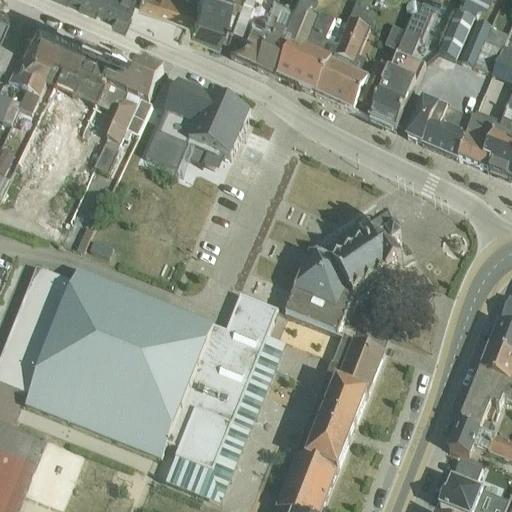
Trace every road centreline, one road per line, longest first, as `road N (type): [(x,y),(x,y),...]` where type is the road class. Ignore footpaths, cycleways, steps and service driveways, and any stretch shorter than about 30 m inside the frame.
road 1 (tertiary): [(505,259),(462,205),(261,96),(40,0)]
road 2 (secondary): [(397,511),(474,299),(505,259)]
